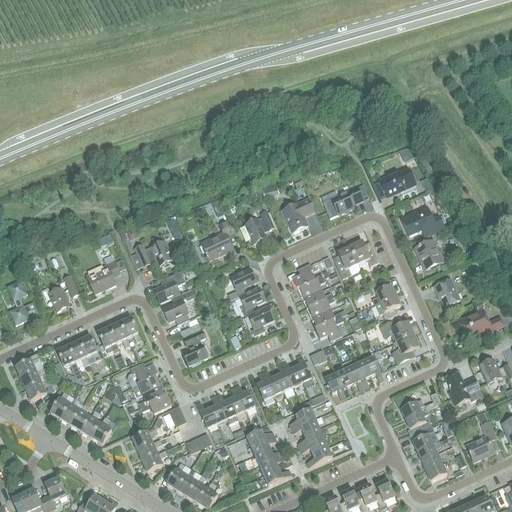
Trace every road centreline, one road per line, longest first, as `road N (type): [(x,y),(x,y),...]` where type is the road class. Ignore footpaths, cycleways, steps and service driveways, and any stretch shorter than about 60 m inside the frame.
road 1 (residential): [(443,367),(378,218),(272,259),(267,272),(293,343),(195,389),(182,385),(139,298),(0,358)]
road 2 (secondary): [(0,159),(243,64),(464,0)]
road 3 (residential): [(163,511),(47,438)]
road 4 (residential): [(398,458),(377,410),(379,396),(443,367)]
road 5 (residential): [(277,511),(398,458)]
